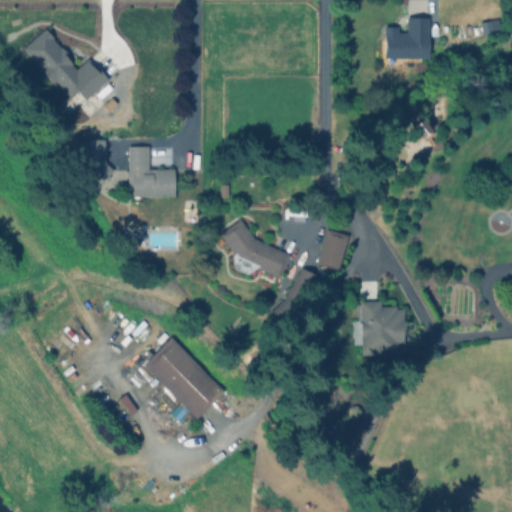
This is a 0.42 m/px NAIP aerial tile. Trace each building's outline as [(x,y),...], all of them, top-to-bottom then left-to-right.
[(426,14),(425,56),(418,55),(418,58),(402,58),(401,60),(399,62),(380,62),(377,60),(378,38),(381,38),(381,24),(395,24),(395,30),(404,30),(404,14),(426,14)] [(490,29),(480,31),(477,20),(487,17),(490,29)] [(19,49),(49,81),(51,78),(68,96),(74,90),(82,99),(105,78),(85,57),(73,68),(69,63),(70,62),(63,55),(65,53),(58,45),(58,46),(51,39),(52,38),(43,28),(19,49)] [(109,167),(89,178),(80,164),(79,136),(101,136),(102,160),(109,167)] [(171,166),(171,194),(126,194),(125,144),(145,143),(145,167),(171,166)] [(287,253),(276,275),(259,267),(256,274),(254,273),(254,274),(246,270),(244,272),(232,266),(230,260),(229,253),(231,251),(217,231),(237,217),(251,236),(287,253)] [(345,233),(335,268),(313,261),(323,227),(345,233)] [(301,307),(283,325),(267,310),(285,294),(298,266),(317,274),(301,307)] [(377,299),(378,304),(393,304),(393,307),(401,306),(402,341),(394,342),(395,352),(359,353),(357,299),(377,299)] [(194,416),(185,408),(175,418),(167,410),(178,400),(140,362),(168,334),(222,388),(194,416)]
